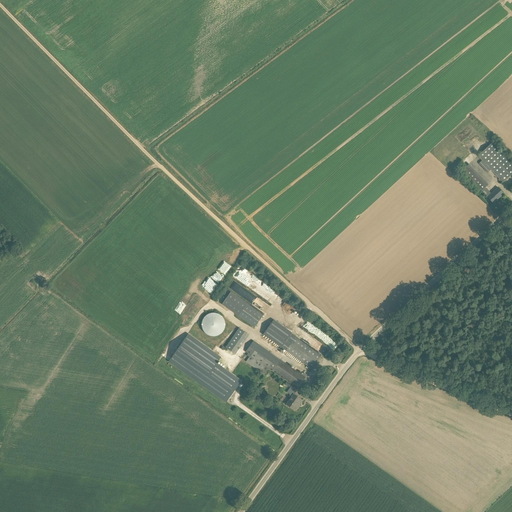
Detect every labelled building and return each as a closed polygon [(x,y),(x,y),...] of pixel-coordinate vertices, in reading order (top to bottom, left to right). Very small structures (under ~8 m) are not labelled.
[(511,162),(493,142),(478,156),(503,183),(511,174),(511,162)] [(490,169),(482,161),(480,163),(488,172),(490,169)] [(503,193),(498,187),(488,197),(493,203),(503,193)] [(279,300),(239,272),(235,278),(275,306),(279,300)] [(231,291),(222,304),(239,316),(255,327),(264,315),(247,303),(231,291)] [(224,334),(222,313),(202,315),(204,336),(224,334)] [(291,335),(273,321),(264,334),(282,348),(312,369),(321,356),(291,335)] [(226,347),(236,354),(249,334),(239,327),(226,347)] [(228,404),(244,382),(219,364),(223,357),(190,334),(169,364),(228,404)] [(247,356),(249,358),(246,361),(265,375),(269,368),(298,389),(307,376),(303,373),(302,375),(259,344),(254,341),(246,353),(248,355),(247,356)] [(292,386),(287,392),(292,396),(287,404),(294,409),(298,404),(299,405),(303,400),(294,394),(297,389),(292,386)]
